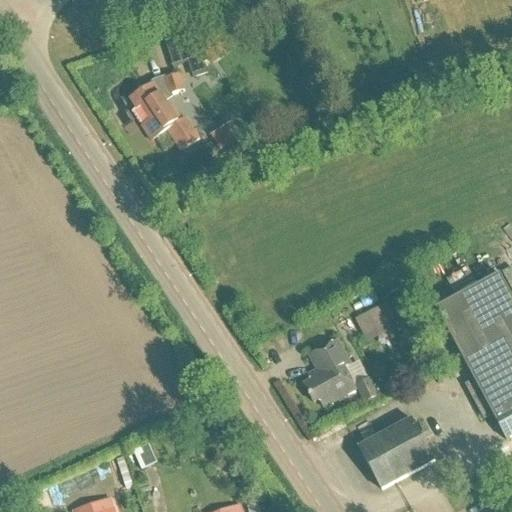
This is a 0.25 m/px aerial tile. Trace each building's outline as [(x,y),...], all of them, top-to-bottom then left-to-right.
[(195,39),(212,67),(234,53),(217,26),(195,39)] [(198,58),(187,61),(194,82),(210,76),(198,58)] [(186,94),(180,77),(166,82),(168,87),(161,89),(158,91),(155,86),(131,102),(138,112),(133,115),(153,145),(169,134),(182,155),(201,143),(187,121),(183,123),(176,112),(173,114),(167,105),(175,100),(174,98),(186,94)] [(414,78),(375,93),(383,112),(421,97),(414,78)] [(212,138),(224,158),(242,146),(237,138),(240,137),(232,125),(212,138)] [(219,193),(235,188),(231,177),(216,183),(219,193)] [(436,314),(446,332),(474,383),(465,388),(485,424),(493,419),(509,446),(511,444),(511,301),(500,279),(436,314)] [(356,322),(365,340),(388,328),(379,311),(356,322)] [(350,369),(338,346),(311,360),(318,375),(309,380),(312,386),(305,390),(314,408),(320,404),(324,412),(355,395),(343,373),(350,369)] [(356,389),(366,408),(381,399),(372,380),(356,389)] [(436,465),(412,423),(359,453),(383,495),(436,465)] [(150,447),(134,454),(142,473),(158,466),(150,447)]
